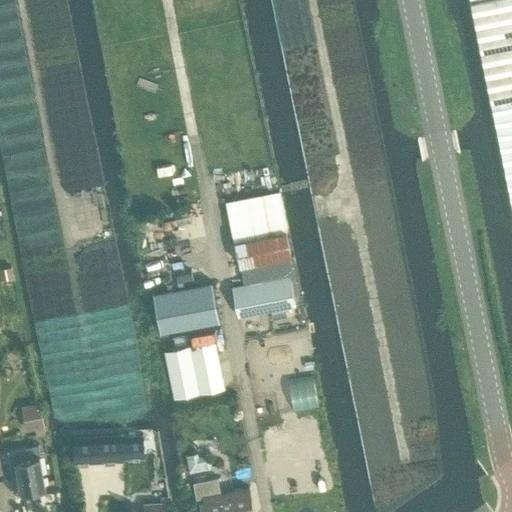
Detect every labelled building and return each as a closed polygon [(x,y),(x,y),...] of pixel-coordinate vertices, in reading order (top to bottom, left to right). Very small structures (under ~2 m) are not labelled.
[(511,0),(471,0),(511,197),(511,0)] [(279,190),(226,201),(234,238),(236,238),(286,228),(279,190)] [(235,284),(233,285),(239,315),(302,302),(286,228),(236,238),(245,279),(234,281),(235,284)] [(10,266),(0,268),(0,274),(0,276),(11,274),(10,266)] [(161,331),(219,320),(212,281),(153,292),(161,331)] [(165,350),(174,397),(224,388),(214,340),(165,350)] [(39,403),(23,406),(28,430),(35,428),(44,427),(39,403)] [(121,433),(74,436),(76,462),(123,459),(123,457),(123,453),(144,452),(144,451),(143,434),(122,435),(121,433)] [(7,451),(12,477),(19,475),(22,491),(46,487),(40,455),(33,457),(31,446),(7,451)] [(197,453),(185,455),(188,472),(211,468),(209,459),(198,461),(197,453)] [(193,483),(196,498),(204,496),(207,511),(253,511),(248,487),(220,493),(216,477),(193,483)] [(162,511),(162,503),(144,503),(144,511),(162,511)]
